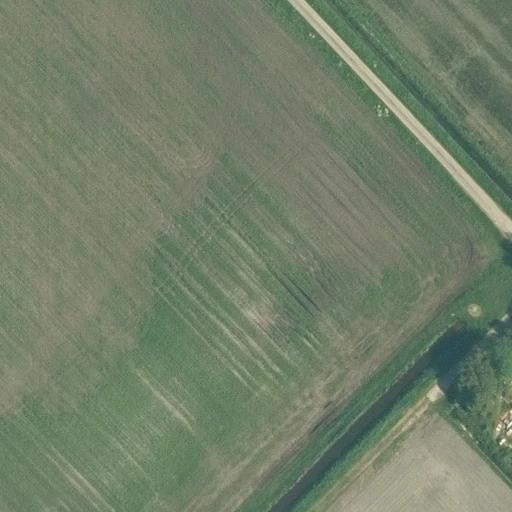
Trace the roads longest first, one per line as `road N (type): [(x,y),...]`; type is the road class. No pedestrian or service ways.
road 1 (unclassified): [(511,240),(288,0)]
road 2 (unclassified): [(333,511),(511,320)]
